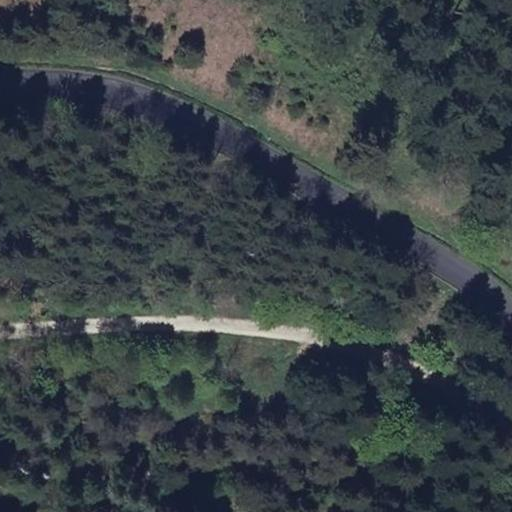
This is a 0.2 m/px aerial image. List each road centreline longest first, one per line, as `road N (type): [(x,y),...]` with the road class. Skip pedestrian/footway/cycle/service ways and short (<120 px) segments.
road 1 (secondary): [(0,87),(110,89),(174,109),(367,210),(511,310)]
road 2 (track): [(0,331),(189,323),(321,337),(463,390),(511,422)]
